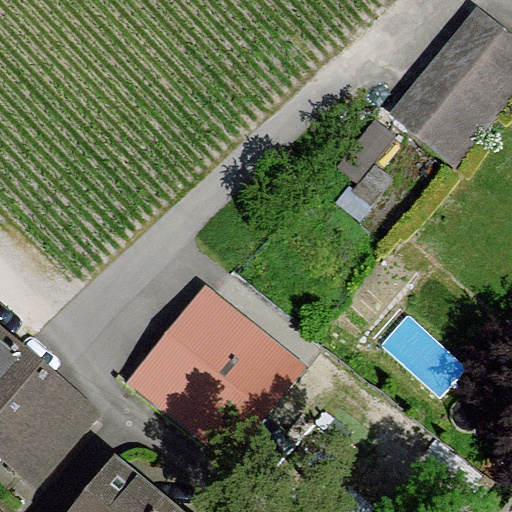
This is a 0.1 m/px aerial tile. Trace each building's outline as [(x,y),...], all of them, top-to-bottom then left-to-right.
[(511,42),(483,18),(399,118),(457,166),(459,164),(511,100),(511,42)] [(378,123),(340,170),(359,186),(398,139),(378,123)] [(202,286),(129,376),(222,452),(295,363),(202,286)] [(0,457),(43,493),(103,421),(0,334),(0,457)] [(169,511),(121,469),(87,511),(169,511)]
